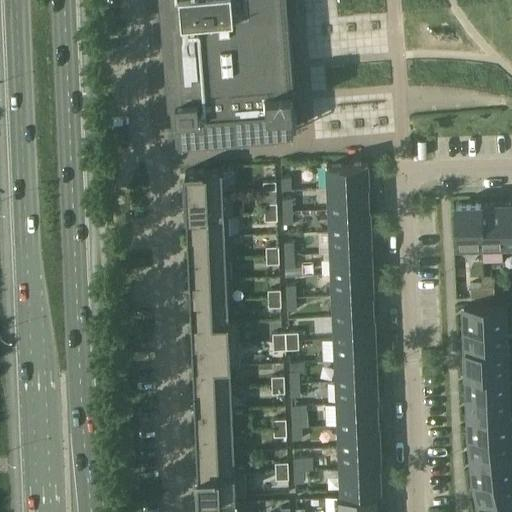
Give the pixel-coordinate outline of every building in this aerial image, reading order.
[(160,0),(169,102),(171,102),(172,115),(177,115),(178,128),(175,129),(176,141),(276,133),(276,132),(277,132),(277,130),(294,128),(293,106),(294,106),(292,89),(295,88),(289,13),(299,12),(298,0),(160,0)] [(327,164),(328,187),(369,185),(368,162),(327,164)] [(186,170),(187,193),(233,191),(233,190),(223,190),(222,169),(186,170)] [(291,176),(282,176),(282,189),(291,188),(291,176)] [(276,189),(276,180),(263,181),(264,190),(276,189)] [(370,206),(369,185),(328,187),(329,208),(370,206)] [(234,212),(233,191),(187,193),(187,214),(234,212)] [(283,210),(292,210),(292,197),(283,198),(283,210)] [(264,203),(265,211),(277,210),(277,202),(264,203)] [(511,202),(502,203),(503,250),(511,249),(511,202)] [(458,251),(482,251),(480,203),(456,203),(458,251)] [(482,251),(503,250),(502,203),(481,203),(480,203),(482,251)] [(329,208),(330,230),(371,228),(370,206),(329,208)] [(277,219),(277,210),(265,211),(265,219),(277,219)] [(292,222),(292,210),(283,210),(284,223),(292,222)] [(188,236),(230,234),(229,214),(234,214),(234,212),(187,214),(188,236)] [(330,230),(331,251),(372,250),(371,228),(330,230)] [(188,236),(189,258),(231,256),(230,234),(188,236)] [(285,241),(285,253),(294,253),(293,241),(285,241)] [(266,246),(266,254),(279,254),(279,245),(266,246)] [(332,273),(373,271),(372,250),(331,251),(332,273)] [(286,266),(294,266),(294,253),(285,253),(286,266)] [(279,254),(266,254),(267,262),(279,262),(279,254)] [(190,279),(232,277),(231,256),(189,258),(190,279)] [(332,273),(333,295),(373,293),(373,271),(332,273)] [(190,279),(191,301),(233,299),(232,277),(190,279)] [(287,284),(287,297),(296,296),(295,284),(287,284)] [(483,297),(494,296),(494,286),(483,287),(483,297)] [(483,287),(470,287),(471,297),(483,297),(483,287)] [(267,289),(267,297),(280,297),(280,288),(267,289)] [(374,314),(373,293),(333,295),(334,316),(374,314)] [(296,309),(296,296),(287,297),(288,309),(296,309)] [(280,297),(267,297),(268,306),(280,305),(280,297)] [(192,322),(229,321),(228,300),(233,300),(233,299),(191,301),(192,322)] [(465,328),(504,326),(503,304),(464,305),(465,328)] [(334,316),(335,338),(375,336),(374,314),(334,316)] [(238,320),(229,321),(192,322),(193,344),(239,342),(238,320)] [(465,328),(466,350),(504,348),(504,326),(465,328)] [(273,332),(273,340),(286,340),(286,331),(273,332)] [(286,331),(286,340),(299,339),(298,331),(286,331)] [(376,357),(375,336),(335,338),(336,359),(376,357)] [(299,339),(286,340),(286,348),(299,348),(299,339)] [(286,348),(286,340),(273,340),(274,349),(286,348)] [(239,342),(193,344),(194,365),(231,364),(240,363),(239,342)] [(466,350),(467,372),(505,370),(504,348),(466,350)] [(336,359),(337,381),(377,379),(376,357),(336,359)] [(194,365),(195,387),(232,385),(231,364),(194,365)] [(290,370),(291,383),(299,382),(299,370),(290,370)] [(506,392),(505,370),(467,372),(468,393),(506,392)] [(272,375),(272,384),(284,383),(284,375),(272,375)] [(337,381),(338,402),(378,401),(377,379),(337,381)] [(291,383),(291,395),(300,395),(299,382),(291,383)] [(285,392),(284,383),(272,384),(272,392),(285,392)] [(232,385),(195,387),(196,409),(233,407),(232,385)] [(468,393),(469,415),(507,413),(506,392),(468,393)] [(378,401),(338,402),(339,424),(379,422),(378,401)] [(196,409),(197,430),(234,428),(233,407),(196,409)] [(292,413),(293,426),(301,426),(301,413),(292,413)] [(507,413),(469,415),(470,436),(509,434),(508,427),(507,413)] [(274,418),(274,427),(286,426),(286,418),(274,418)] [(339,424),(340,445),(380,444),(379,422),(339,424)] [(287,435),(286,426),(274,427),(274,435),(287,435)] [(301,426),(293,426),(293,438),(302,438),(301,426)] [(235,450),(234,428),(197,430),(198,452),(235,450)] [(511,455),(509,434),(470,436),(472,459),(511,455)] [(340,445),(341,467),(381,465),(380,444),(340,445)] [(198,452),(199,473),(245,471),(236,471),(235,450),(198,452)] [(475,482),(481,481),(511,475),(511,464),(511,455),(472,459),(475,482)] [(294,457),(294,469),(303,469),(303,456),(294,457)] [(275,462),(276,470),(288,469),(288,461),(275,462)] [(381,465),(341,467),(342,490),(382,488),(381,465)] [(288,469),(276,470),(276,478),(289,478),(288,469)] [(295,482),(304,481),(303,469),(294,469),(295,482)] [(246,494),(245,471),(199,473),(200,496),(246,494)] [(480,505),(511,497),(511,475),(481,481),(475,482),(480,505)] [(338,496),(338,511),(378,511),(378,494),(338,496)] [(511,511),(511,497),(480,505),(481,511),(511,511)] [(237,511),(237,500),(200,502),(200,511),(237,511)]
